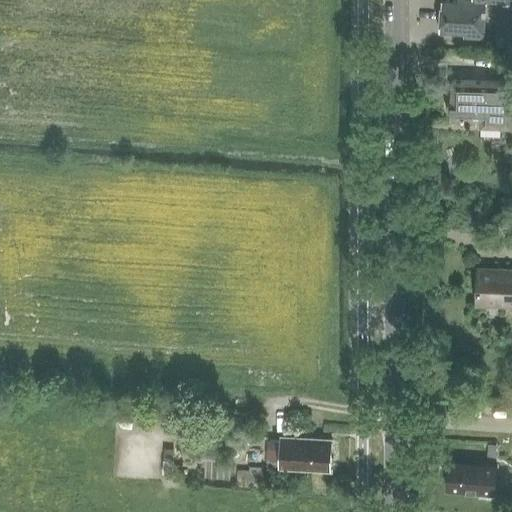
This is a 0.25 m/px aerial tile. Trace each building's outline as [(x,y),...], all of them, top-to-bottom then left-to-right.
[(511,0),(457,0),(457,2),(441,0),(439,31),(463,32),(463,36),(483,37),(485,0),(487,0),(511,1),(511,0)] [(448,113),(451,118),(451,119),(480,120),(480,126),(511,126),(511,82),(453,80),(452,99),(448,104),(448,113)] [(511,269),(478,268),(476,304),(511,305),(511,269)] [(280,437),(280,440),(268,439),(266,465),(278,465),(278,467),(331,470),(333,440),(280,437)] [(172,474),(173,450),(164,449),(162,474),(172,474)] [(449,461),(447,490),(494,494),(497,465),(449,461)] [(250,467),(249,483),(263,483),(264,468),(250,467)]
